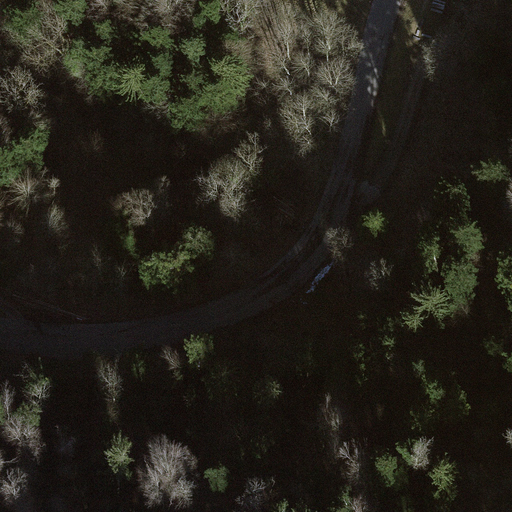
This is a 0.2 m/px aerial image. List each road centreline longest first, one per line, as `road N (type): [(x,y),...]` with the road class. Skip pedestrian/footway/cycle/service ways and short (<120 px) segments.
road 1 (tertiary): [(0,332),(64,340),(169,332),(232,311),(301,264),(340,202),(386,0)]
road 2 (track): [(329,226),(388,170),(427,43)]
